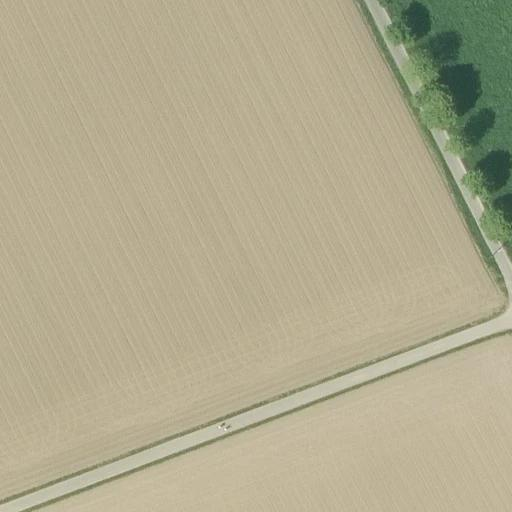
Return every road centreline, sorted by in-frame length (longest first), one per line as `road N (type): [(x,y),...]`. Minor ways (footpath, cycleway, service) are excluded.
road 1 (unclassified): [(7,511),(511,321)]
road 2 (unclassified): [(369,0),(511,291)]
